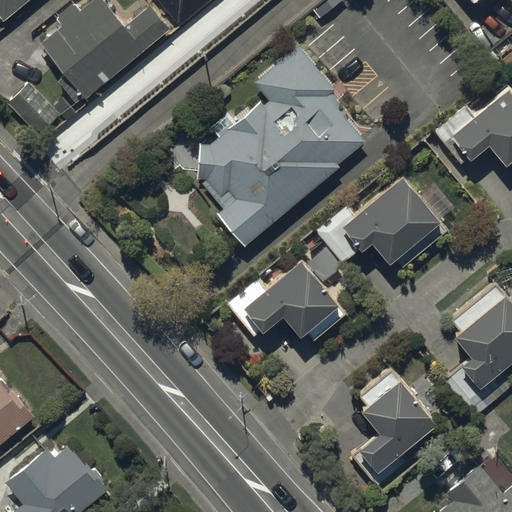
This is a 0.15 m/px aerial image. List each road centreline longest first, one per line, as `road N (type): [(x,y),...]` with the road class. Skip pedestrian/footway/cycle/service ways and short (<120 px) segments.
road 1 (secondary): [(232,458),(0,200)]
road 2 (residential): [(486,241),(232,458)]
